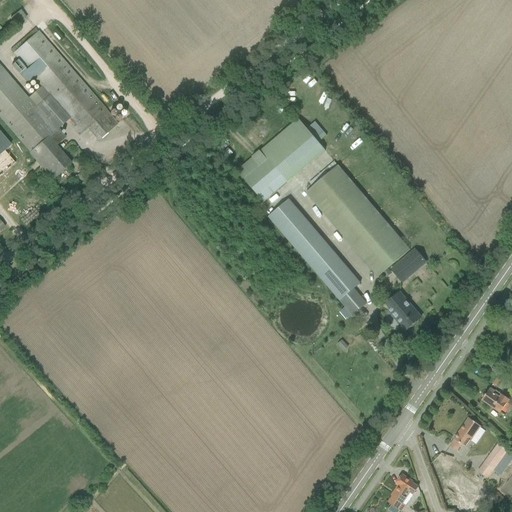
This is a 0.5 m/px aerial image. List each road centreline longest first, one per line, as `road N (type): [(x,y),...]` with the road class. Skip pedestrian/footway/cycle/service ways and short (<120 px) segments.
road 1 (track): [(335,0),(0,257)]
road 2 (tertiary): [(401,422),(511,264)]
road 3 (track): [(43,0),(166,147)]
